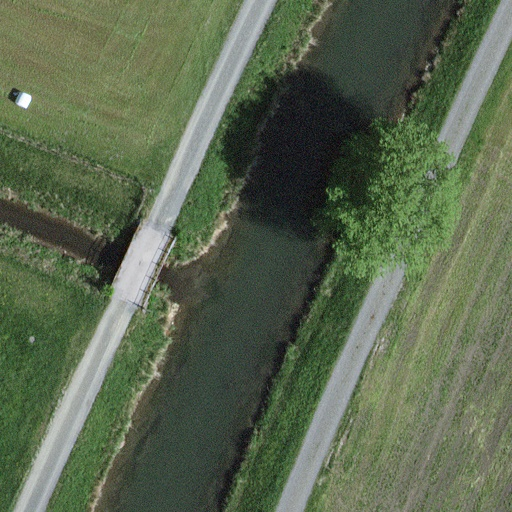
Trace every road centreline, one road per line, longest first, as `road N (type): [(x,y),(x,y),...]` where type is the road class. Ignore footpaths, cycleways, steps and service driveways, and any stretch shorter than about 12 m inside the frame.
road 1 (track): [(39,511),(141,268),(267,0)]
road 2 (track): [(511,29),(297,511)]
